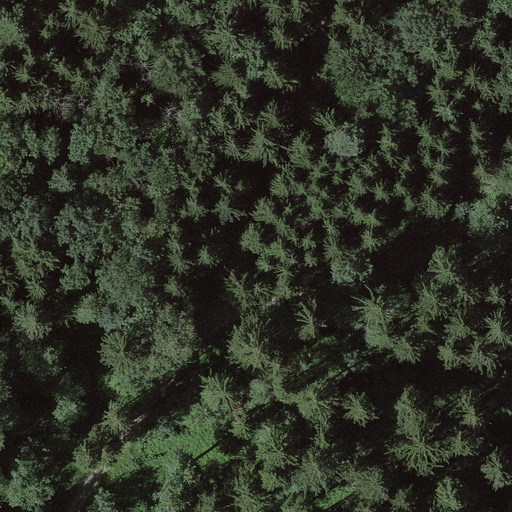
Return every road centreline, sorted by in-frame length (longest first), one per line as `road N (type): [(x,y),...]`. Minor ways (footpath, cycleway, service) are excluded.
road 1 (track): [(73,511),(219,316),(218,279),(288,132),(327,0)]
road 2 (track): [(511,209),(359,291),(0,344)]
road 3 (track): [(315,511),(341,501),(511,286)]
